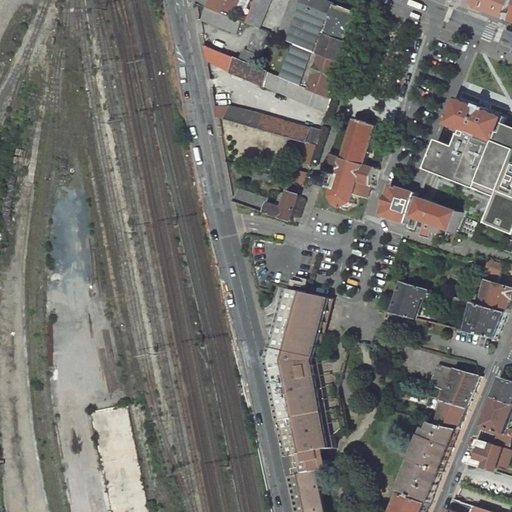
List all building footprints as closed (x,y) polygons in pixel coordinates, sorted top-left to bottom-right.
[(209,9),(212,0),(198,0),(197,5),(205,8),(209,9)] [(221,14),(226,0),(212,0),(209,9),(221,14)] [(226,0),(221,14),(233,18),(239,0),(226,0)] [(256,0),(253,9),(247,24),(257,28),(260,29),(271,0),(256,0)] [(306,0),(291,0),(279,37),(292,42),(306,0)] [(360,13),(327,0),(306,0),(292,42),(298,45),(316,52),(323,31),(349,42),(351,43),(354,29),(360,13)] [(511,0),(477,0),(486,10),(511,20),(511,0)] [(201,21),(238,35),(243,22),(233,18),(221,14),(209,9),(205,8),(201,21)] [(257,28),(248,51),(245,50),(241,60),(257,67),(270,33),(260,29),(257,28)] [(349,42),(323,31),(316,52),(341,62),(349,42)] [(285,78),(312,90),(312,91),(333,100),(345,63),(341,62),(316,52),(298,45),(285,78)] [(285,78),(257,67),(241,60),(237,58),(232,73),(328,113),(333,100),(312,91),(312,90),(285,78)] [(509,118),(489,111),(489,109),(485,107),(480,106),(480,107),(460,99),(449,125),(450,125),(449,128),(453,129),(448,143),(445,142),(434,172),(440,174),(430,198),(468,213),(466,219),(479,225),(473,240),(511,256),(511,134),(504,132),(509,118)] [(312,130),(233,108),(230,121),(243,125),(318,146),(323,132),(313,129),(312,130)] [(368,199),(372,189),(374,189),(375,186),(376,186),(377,185),(375,184),(379,172),(380,173),(381,170),(380,170),(380,168),(379,168),(378,169),(367,166),(370,154),(372,155),(372,153),(371,153),(374,141),(376,141),(376,140),(375,140),(379,126),(358,120),(354,133),(351,132),(351,133),(353,134),(349,146),(347,145),(347,146),(349,147),(345,159),(333,155),(334,153),(333,153),(332,155),(330,154),(329,156),(331,157),(327,170),(325,170),(325,171),(326,172),(326,174),(327,174),(324,184),(323,184),(335,189),(333,197),(330,197),(330,198),(333,198),(337,205),(335,206),(337,207),(338,206),(346,208),(347,211),(349,210),(348,208),(354,204),(355,206),(356,205),(355,203),(358,196),(368,199)] [(243,125),(230,121),(226,137),(239,140),(243,125)] [(274,175),(246,168),(245,174),(271,182),(274,175)] [(308,175),(299,172),(296,182),(305,184),(308,175)] [(393,186),(383,217),(409,225),(419,194),(393,186)] [(274,201),(240,190),(237,202),(237,203),(293,222),(301,196),(290,193),(285,209),(273,204),(274,201)] [(463,213),(435,203),(424,199),(417,219),(432,225),(428,237),(437,240),(442,228),(456,233),(463,213)] [(484,259),(480,271),(487,273),(491,261),(484,259)] [(509,314),(511,305),(511,288),(500,285),(506,266),(491,261),(487,273),(490,274),(487,282),(490,283),(486,298),(487,299),(485,307),(509,314)] [(406,283),(396,314),(417,319),(426,289),(406,283)] [(310,334),(322,295),(321,295),(295,289),(274,361),(277,375),(302,368),(305,356),(310,335),(310,334)] [(460,299),(436,292),(434,297),(459,305),(460,299)] [(305,356),(342,368),(349,342),(340,340),(341,334),(327,331),(334,298),(322,295),(310,334),(310,335),(305,356)] [(351,334),(338,322),(340,315),(344,301),(334,298),(327,331),(341,334),(340,340),(349,342),(351,334)] [(509,314),(485,307),(478,305),(474,303),(472,308),(477,309),(473,323),(471,323),(470,326),(472,326),(471,332),(499,340),(509,314)] [(334,399),(342,368),(305,356),(302,368),(277,375),(295,460),(329,452),(337,450),(334,438),(336,438),(349,425),(343,397),(334,399)] [(483,377),(440,365),(432,386),(453,395),(450,402),(470,409),(483,377)] [(511,381),(505,380),(498,398),(511,404),(511,381)] [(485,428),(507,436),(508,435),(511,436),(511,431),(511,432),(509,431),(511,423),(511,404),(498,398),(485,428)] [(462,430),(470,409),(450,402),(448,402),(442,425),(462,430)] [(161,511),(140,403),(93,412),(113,511),(161,511)] [(428,431),(403,494),(406,494),(406,495),(432,505),(462,430),(442,425),(437,424),(433,432),(428,431)] [(506,450),(496,447),(496,446),(480,441),(471,464),(499,473),(501,466),(506,468),(509,462),(503,460),(506,450)] [(299,477),(309,475),(321,473),(330,471),(333,467),(329,452),(295,460),(298,473),(299,477)] [(321,473),(309,475),(299,477),(306,511),(329,511),(322,478),(321,473)] [(429,511),(432,505),(406,495),(399,511),(429,511)] [(456,499),(451,511),(472,511),(475,507),(464,503),(464,502),(456,499)]
